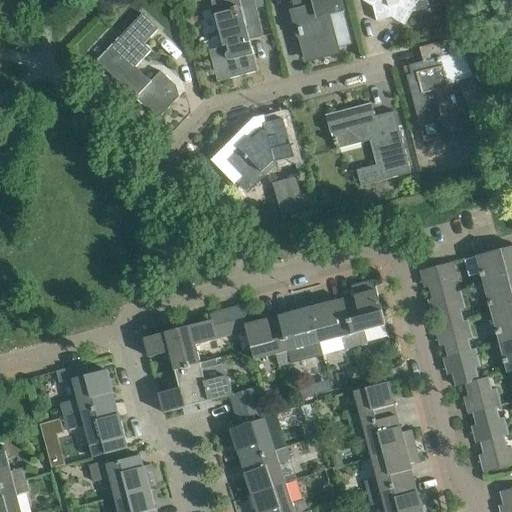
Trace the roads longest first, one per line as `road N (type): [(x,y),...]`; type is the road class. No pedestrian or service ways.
road 1 (residential): [(246,290),(365,259),(393,268),(464,490)]
road 2 (residential): [(144,178),(183,130),(211,112),(385,67)]
road 3 (residential): [(183,511),(166,446),(141,423),(119,330)]
road 4 (residential): [(246,290),(144,178)]
road 5 (residential): [(119,330),(246,290)]
road 6 (residential): [(0,370),(103,343),(119,330)]
